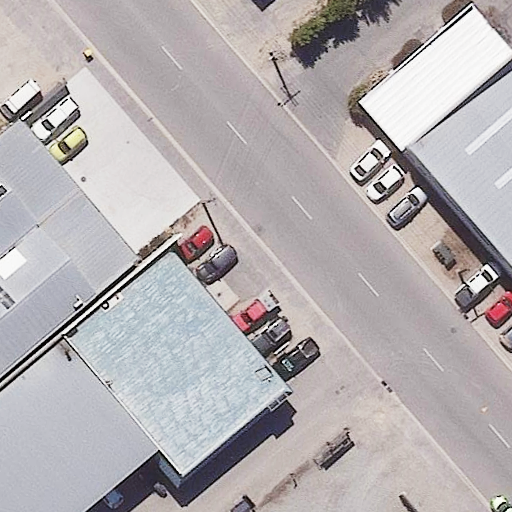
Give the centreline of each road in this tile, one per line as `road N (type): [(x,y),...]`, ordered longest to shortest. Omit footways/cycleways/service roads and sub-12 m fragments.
road 1 (residential): [(120,0),(511,451)]
road 2 (unknown): [(260,161),(432,0)]
